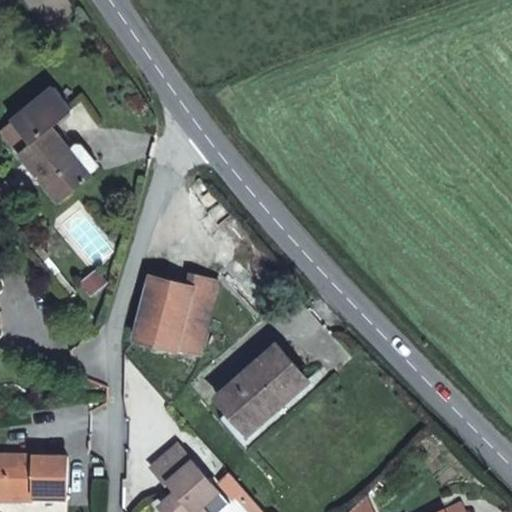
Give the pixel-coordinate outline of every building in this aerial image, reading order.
[(33,142),(21,152),(61,202),(92,177),(52,126),(72,109),(54,87),(14,120),(33,142)] [(2,130),(21,152),(33,142),(14,120),(2,130)] [(189,284),(153,275),(137,338),(176,349),(177,346),(201,352),(220,281),(191,274),(189,284)] [(220,419),(248,451),(317,390),(278,346),(218,397),(230,411),(220,419)] [(176,510),(173,511),(211,511),(206,506),(221,493),(180,445),(153,469),(169,486),(172,484),(178,490),(167,500),(176,510)] [(9,460),(9,454),(0,453),(0,492),(67,494),(68,455),(16,454),(16,460),(9,460)] [(444,511),(444,510),(439,511),(376,511),(367,493),(348,511),(444,511)] [(161,505),(167,511),(173,511),(176,510),(167,500),(161,505)]
